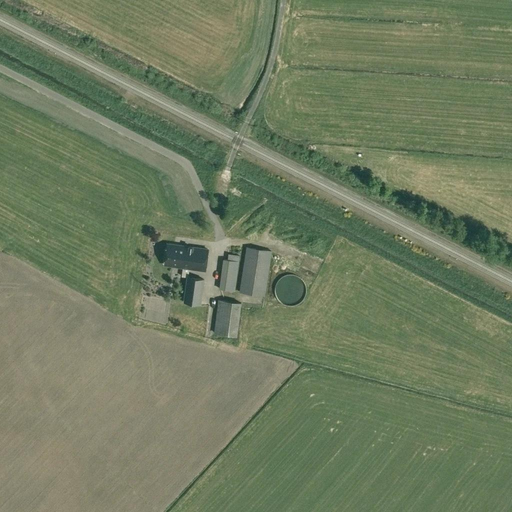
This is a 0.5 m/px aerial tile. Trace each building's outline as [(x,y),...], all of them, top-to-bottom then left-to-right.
[(208,249),(179,245),(179,246),(167,244),(165,264),(176,266),(183,267),(182,276),(188,277),(190,268),(205,270),(208,249)] [(265,296),(272,251),(246,247),(239,292),(265,296)] [(235,291),(239,261),(228,260),(223,259),(219,289),(235,291)] [(288,305),(289,305),(290,305),(291,305),(292,305),(293,305),(293,304),(294,304),(295,304),(296,304),(297,303),(298,303),(299,302),(300,301),(301,301),(301,300),(302,300),(302,299),(303,299),(303,298),(303,297),(304,297),(304,296),(305,295),(305,294),(305,293),(305,292),(306,292),(306,291),(306,290),(306,289),(306,288),(306,287),(306,286),(305,286),(305,285),(305,284),(305,283),(304,283),(304,282),(304,281),(303,281),(303,280),(302,279),(301,278),(301,277),(300,277),(299,276),(298,276),(298,275),(297,275),(296,275),(296,274),(295,274),(294,274),(293,274),(292,273),(291,273),(290,273),(289,273),(288,273),(288,274),(287,274),(286,274),(285,274),(284,274),(284,275),(283,275),(282,276),(281,276),(280,277),(279,278),(278,279),(278,280),(277,280),(277,281),(276,281),(276,282),(276,283),(275,283),(275,284),(275,285),(275,286),(275,287),(274,287),(274,288),(274,289),(274,290),(274,291),(275,292),(275,293),(275,294),(276,295),(276,296),(276,297),(277,297),(277,298),(278,299),(278,300),(279,300),(279,301),(280,301),(281,302),(282,302),(282,303),(283,303),(284,303),(284,304),(285,304),(286,304),(287,304),(287,305),(288,305)] [(188,277),(184,302),(200,304),(204,279),(188,277)] [(218,299),(214,333),(237,336),(241,303),(218,299)]
